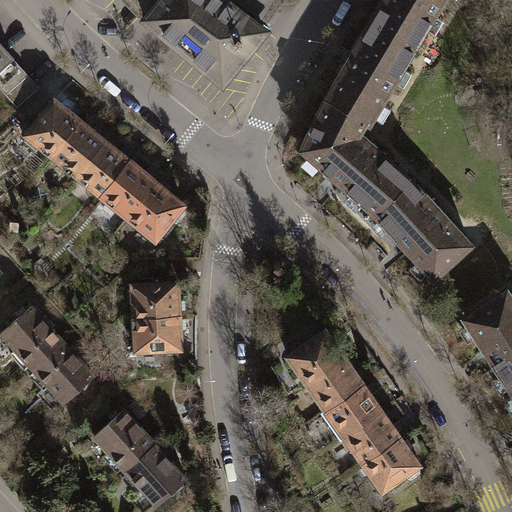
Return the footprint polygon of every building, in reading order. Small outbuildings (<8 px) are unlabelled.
[(136,0),(152,16),(150,19),(223,77),(262,28),(227,0),(136,0)] [(384,0),(371,22),(414,48),(442,0),(384,0)] [(371,22),(327,95),(367,120),(369,121),(414,48),(371,22)] [(0,69),(13,58),(0,43),(0,69)] [(39,88),(13,58),(0,69),(0,86),(19,107),(39,88)] [(367,120),(327,95),(302,150),(374,212),(409,178),(358,132),(367,120)] [(82,120),(54,98),(24,136),(51,158),(82,120)] [(107,140),(82,120),(51,158),(77,178),(107,140)] [(132,161),(107,140),(77,178),(102,198),(132,161)] [(157,181),(132,161),(102,198),(127,218),(157,181)] [(471,244),(409,178),(374,212),(435,277),(471,244)] [(184,203),(157,181),(127,218),(155,240),(184,203)] [(179,313),(178,278),(131,280),(132,315),(179,313)] [(88,361),(96,354),(28,281),(20,289),(88,361)] [(511,297),(507,289),(465,318),(511,389),(511,297)] [(61,340),(30,306),(0,333),(15,349),(9,354),(22,369),(28,364),(31,367),(61,340)] [(181,348),(179,313),(132,315),(134,350),(181,348)] [(287,356),(305,383),(345,355),(321,323),(287,348),(287,356)] [(93,374),(61,340),(31,367),(33,369),(28,374),(43,390),(47,386),(62,402),(93,374)] [(305,383),(323,408),(363,381),(345,355),(305,383)] [(323,408),(343,436),(382,409),(363,381),(323,408)] [(155,442),(124,407),(94,435),(108,450),(102,455),(116,470),(121,465),(125,469),(155,442)] [(343,436),(362,464),(401,436),(382,409),(343,436)] [(362,464),(382,490),(417,468),(418,461),(401,436),(362,464)] [(186,476),(155,442),(125,469),(126,471),(121,476),(136,492),(141,488),(155,504),(186,476)]
